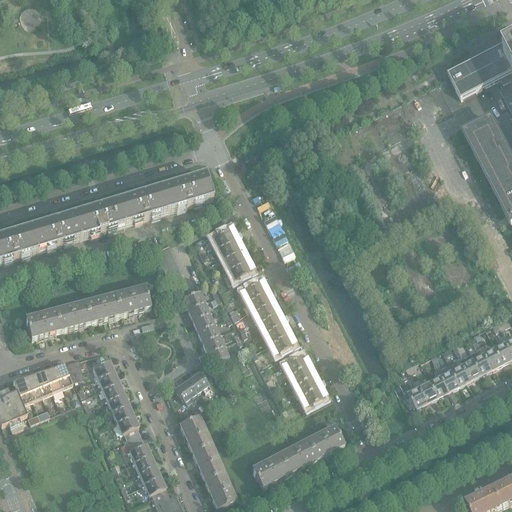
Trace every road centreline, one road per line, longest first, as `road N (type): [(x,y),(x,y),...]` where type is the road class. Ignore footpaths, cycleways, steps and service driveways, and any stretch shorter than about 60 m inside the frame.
road 1 (residential): [(372,465),(213,147)]
road 2 (residential): [(194,511),(119,339),(3,368)]
road 3 (tertiary): [(199,103),(481,0)]
road 4 (tertiary): [(410,0),(192,77)]
road 5 (residential): [(0,217),(213,147)]
road 6 (tertiary): [(0,164),(199,103)]
road 7 (tertiary): [(192,77),(0,136)]
road 8 (residential): [(372,465),(511,394)]
